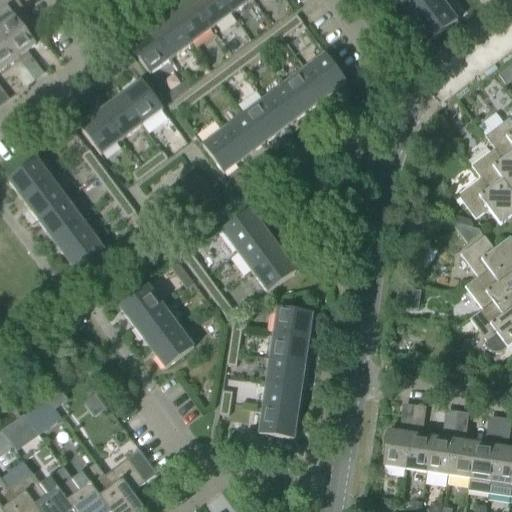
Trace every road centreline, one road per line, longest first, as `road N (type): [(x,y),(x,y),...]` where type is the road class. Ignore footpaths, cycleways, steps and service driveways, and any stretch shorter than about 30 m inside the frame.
road 1 (tertiary): [(411,112),(390,138),(352,375)]
road 2 (residential): [(352,375),(511,399)]
road 3 (residential): [(332,507),(214,486),(183,511)]
road 4 (residential): [(0,149),(82,85),(86,39)]
road 5 (residential): [(411,112),(327,0)]
road 6 (tertiary): [(352,375),(332,507)]
road 7 (tertiary): [(511,34),(411,112)]
